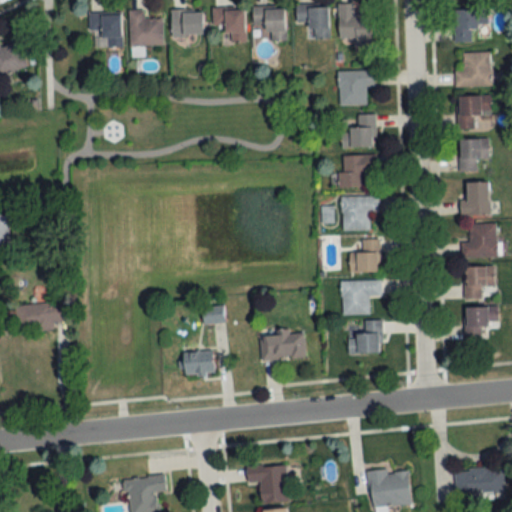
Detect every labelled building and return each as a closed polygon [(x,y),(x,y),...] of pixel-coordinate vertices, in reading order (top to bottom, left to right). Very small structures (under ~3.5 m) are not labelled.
[(370,15),(354,15),(354,3),(338,3),(338,40),(370,40),(370,15)] [(296,22),(309,22),(309,39),(329,38),(329,4),(296,5),(296,22)] [(285,6),(252,6),(252,23),(267,23),(267,39),(285,39),(285,6)] [(216,42),(245,42),(245,8),(216,8),(216,42)] [(454,9),(454,41),(478,41),(478,9),(454,9)] [(129,45),(163,45),(163,18),(143,18),(143,10),(129,10),(129,45)] [(171,35),(204,35),(204,10),(171,10),(171,35)] [(101,29),(102,47),(122,47),(121,12),(88,13),(88,30),(101,29)] [(0,74),(26,67),(19,40),(0,45),(0,74)] [(456,52),(456,85),(490,85),(490,52),(456,52)] [(338,103),(366,103),(366,85),(374,85),(374,70),(338,70),(338,103)] [(491,95),(458,95),(458,128),(474,128),(474,115),(491,115),(491,95)] [(341,148),(375,148),(375,114),(351,114),(351,125),(341,125),(341,148)] [(460,171),(477,170),(477,158),(488,157),(488,137),(459,138),(460,171)] [(339,155),(340,186),(366,186),(366,171),(376,171),(376,154),(339,155)] [(489,181),(462,181),(462,214),(489,214),(489,181)] [(379,212),(379,195),(341,195),(341,230),(369,230),(369,212),(379,212)] [(0,214),(0,248),(9,249),(9,214),(0,214)] [(496,222),(468,222),(468,241),(461,241),(461,256),(496,256),(496,222)] [(349,252),(349,272),(379,272),(379,239),(361,239),(361,252),(349,252)] [(494,286),(494,266),(464,266),(464,298),(482,298),(482,286),(494,286)] [(341,314),(369,314),(369,295),(381,295),(381,280),(340,280),(341,314)] [(16,303),(16,330),(54,329),(53,321),(64,321),(64,302),(16,303)] [(497,322),(497,306),(466,307),(466,338),(485,338),(485,322),(497,322)] [(204,308),(204,321),(223,321),(223,308),(204,308)] [(382,352),(382,321),(347,321),(347,352),(382,352)] [(263,358),(305,356),(303,330),(262,332),(263,358)] [(212,351),(182,351),(182,372),(212,372),(212,351)] [(286,465),(247,467),(248,483),(259,482),(261,503),(288,501),(286,465)] [(371,507),(411,503),(408,467),(367,471),(371,507)] [(503,499),(503,468),(456,469),(456,499),(503,499)] [(166,491),(165,475),(125,477),(127,511),(157,511),(156,492),(166,491)]
